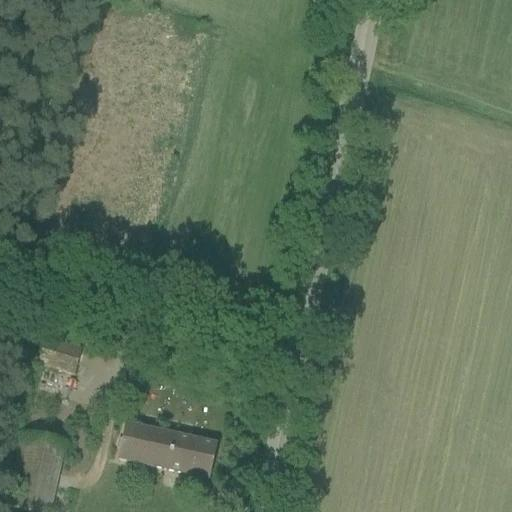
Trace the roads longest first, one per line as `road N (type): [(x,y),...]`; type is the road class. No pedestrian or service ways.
road 1 (tertiary): [(372,0),(258,511)]
road 2 (track): [(0,255),(299,337)]
